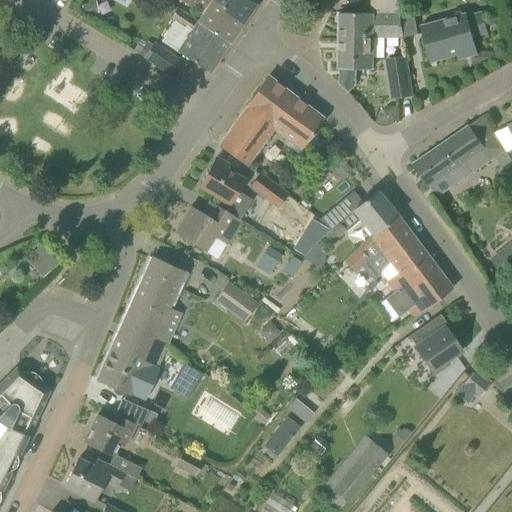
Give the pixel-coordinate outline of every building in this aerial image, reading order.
[(229,44),(241,25),(225,14),(225,12),(223,9),(223,8),(211,0),(180,0),(179,2),(193,10),(196,5),(204,10),(196,22),(229,44)] [(245,0),(211,0),(223,8),(223,9),(225,12),(225,14),(241,25),(254,5),(245,0)] [(371,0),(371,9),(379,9),(379,13),(400,13),(397,0),(371,0)] [(385,38),(404,37),(400,14),(400,13),(379,13),(379,9),(371,9),(371,13),(339,13),(339,68),(373,68),(373,57),(385,57),(385,38)] [(414,11),(400,14),(404,37),(418,35),(414,11)] [(229,44),(196,22),(194,21),(194,23),(175,12),(169,22),(184,31),(185,29),(188,31),(176,52),(209,74),(229,44)] [(421,28),(431,60),(475,48),(472,36),(487,32),(481,14),(465,19),(464,15),(421,28)] [(176,79),(186,65),(154,44),(144,58),(176,79)] [(386,59),(393,99),(412,96),(406,56),(386,59)] [(266,81),(265,80),(217,145),(246,166),(272,129),(301,150),(323,118),(271,79),(270,80),(268,81),(266,81)] [(437,197),(488,163),(496,158),(506,151),(507,150),(495,132),(484,115),(412,164),(428,187),(429,185),(437,197)] [(506,151),(496,158),(502,168),(511,161),(511,160),(507,152),(506,151)] [(224,201),(219,208),(239,221),(251,200),(237,192),(244,181),(224,169),(226,166),(215,159),(198,186),(224,201)] [(331,170),(342,179),(351,169),(341,160),(331,170)] [(276,206),(285,195),(258,175),(250,187),(276,206)] [(358,221),(371,237),(397,216),(377,191),(349,213),(340,202),(319,220),(330,229),(323,236),(332,245),(358,221)] [(174,233),(216,259),(225,245),(240,221),(239,221),(219,208),(214,205),(206,216),(190,207),(174,233)] [(397,216),(371,237),(343,261),(355,275),(379,254),(395,275),(386,282),(413,318),(452,289),(397,216)] [(40,243),(25,257),(42,276),(57,262),(40,243)] [(281,256),(269,248),(261,259),(274,267),(281,257),(281,256)] [(121,326),(166,345),(180,315),(167,309),(183,273),(152,258),(121,326)] [(214,300),(244,322),(257,304),(227,282),(214,300)] [(448,327),(439,315),(408,337),(415,347),(414,348),(433,375),(448,364),(446,362),(461,351),(445,329),(448,327)] [(121,326),(97,380),(129,394),(130,392),(141,397),(151,373),(153,374),(166,345),(121,326)] [(184,364),(172,382),(187,391),(190,386),(193,388),(201,374),(184,364)] [(30,429),(49,391),(42,386),(40,390),(20,376),(22,373),(16,368),(0,383),(0,491),(0,492),(10,472),(7,471),(15,454),(18,456),(27,436),(24,435),(27,427),(30,429)] [(472,372),(463,384),(455,394),(454,394),(466,404),(467,403),(464,401),(473,391),(479,396),(479,397),(479,398),(489,386),(488,385),(488,386),(473,374),(473,373),(472,372)] [(293,414),(301,404),(295,399),(286,409),(293,414)] [(84,441),(115,455),(121,442),(126,445),(135,425),(116,417),(113,423),(97,415),(84,441)] [(276,457),(300,428),(286,417),(262,446),(276,457)] [(328,445),(317,436),(308,447),(319,455),(328,445)] [(194,477),(201,464),(181,454),(174,467),(194,477)] [(346,501),(376,466),(361,455),(332,490),(346,501)] [(122,474),(107,466),(97,461),(93,467),(77,459),(64,486),(92,501),(103,480),(116,486),(122,474)]
